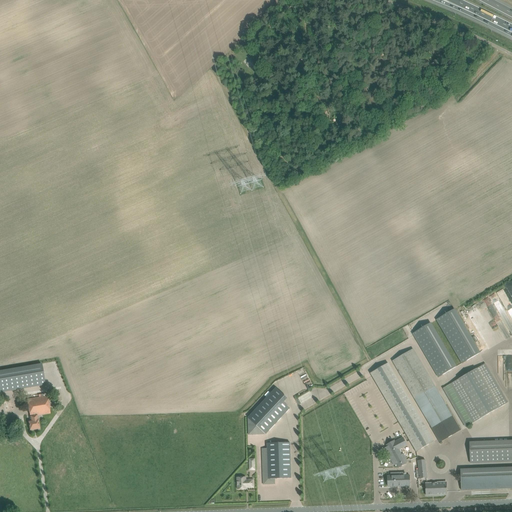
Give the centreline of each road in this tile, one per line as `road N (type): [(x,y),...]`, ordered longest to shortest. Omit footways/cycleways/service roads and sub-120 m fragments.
road 1 (tertiary): [(511,502),(250,511)]
road 2 (unclassified): [(391,0),(511,55)]
